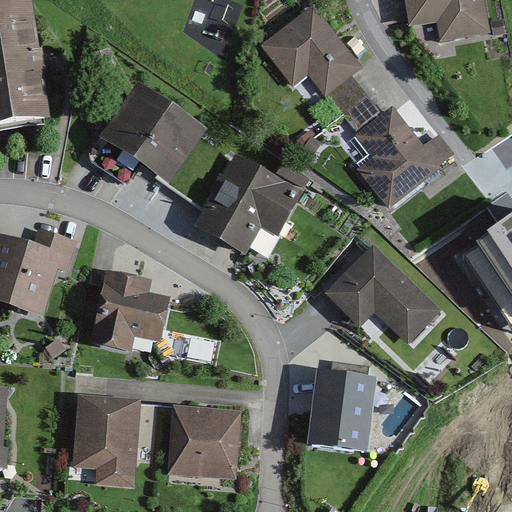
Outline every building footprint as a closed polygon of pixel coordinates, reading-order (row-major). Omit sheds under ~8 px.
[(479,0),(402,0),(407,28),(436,24),(439,42),(484,36),(479,0)] [(23,7),(0,10),(0,125),(37,122),(23,7)] [(311,13),(258,50),(287,91),(305,78),(320,99),(355,75),(311,13)] [(198,135),(132,92),(96,147),(161,190),(198,135)] [(384,109),(348,137),(369,164),(357,173),(388,212),(450,163),(435,144),(420,156),(384,109)] [(292,198),(234,162),(191,232),(234,259),(254,226),(269,235),(292,198)] [(511,220),(475,244),(500,283),(511,275),(511,220)] [(34,254),(0,245),(0,310),(39,320),(51,275),(64,278),(72,247),(38,238),(34,254)] [(370,250),(322,299),(355,331),(372,315),(402,345),(434,313),(370,250)] [(141,284),(101,275),(85,346),(118,354),(122,335),(147,341),(156,302),(138,298),(141,284)] [(366,377),(315,372),(308,450),(358,455),(366,377)] [(142,406),(83,402),(79,463),(101,465),(99,490),(136,493),(142,406)] [(243,421),(175,416),(170,482),(239,487),(243,421)]
